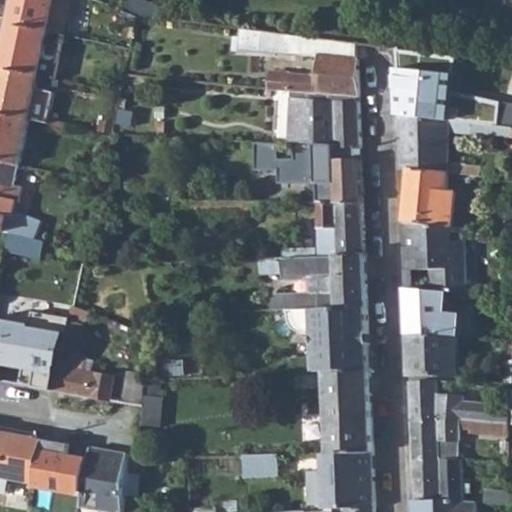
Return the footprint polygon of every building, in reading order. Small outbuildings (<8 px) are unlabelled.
[(16,0),(11,23),(51,32),(66,35),(74,0),(16,0)] [(165,20),(167,11),(140,0),(130,0),(128,6),(136,9),(135,11),(157,19),(165,20)] [(51,32),(11,23),(2,68),(41,76),(51,32)] [(294,91),(352,96),(359,97),(357,46),(245,30),(243,54),(323,65),(324,79),(293,76),(293,73),(275,72),(274,89),(294,91)] [(41,76),(2,68),(0,76),(0,112),(32,119),(49,123),(55,93),(38,89),(41,76)] [(319,145),(335,146),(362,147),(360,102),(352,102),(352,96),(294,91),(292,144),(319,145)] [(511,100),(451,93),(448,123),(511,129),(511,100)] [(32,119),(0,112),(0,159),(22,164),(32,119)] [(511,138),(511,129),(448,123),(399,118),(402,170),(409,171),(451,175),(478,177),(479,167),(451,163),(449,132),(511,138)] [(318,203),(363,204),(362,161),(335,162),(335,146),(319,145),(321,186),(337,186),(337,191),(301,190),(301,202),(318,203)] [(22,164),(0,159),(0,231),(30,238),(37,239),(43,222),(16,213),(14,219),(0,215),(0,180),(11,183),(13,177),(46,184),(47,179),(52,180),(54,172),(22,164)] [(451,175),(409,171),(404,224),(454,229),(458,194),(449,193),(451,175)] [(322,257),(366,255),(363,204),(318,203),(322,257)] [(454,229),(404,224),(406,269),(439,272),(440,293),(451,294),(466,295),(464,230),(454,229)] [(49,242),(37,239),(30,238),(29,249),(47,253),(49,242)] [(285,259),(314,257),(314,245),(301,246),(300,239),(284,240),(285,259)] [(285,310),(368,306),(366,255),(322,257),(314,257),(285,259),(265,259),(266,278),(311,277),(313,289),(306,289),(306,293),(265,295),(266,310),(285,310)] [(451,294),(440,293),(407,290),(409,336),(434,334),(460,337),(478,338),(478,330),(462,329),(463,318),(450,317),(451,294)] [(325,373),(370,370),(370,343),(361,343),(361,335),(370,334),(368,306),(285,310),(286,315),(287,318),(288,321),(289,323),(290,326),(292,328),(294,330),(296,331),(299,333),(303,335),(306,336),(310,336),(314,336),(315,373),(325,373)] [(0,382),(57,392),(63,368),(14,359),(21,321),(12,320),(13,313),(0,310),(0,382)] [(434,334),(409,336),(411,378),(437,376),(461,380),(460,337),(434,334)] [(63,368),(57,392),(116,403),(120,381),(79,373),(85,344),(69,341),(63,368)] [(329,453),(374,451),(370,370),(325,373),(329,453)] [(148,376),(132,375),(132,407),(147,409),(147,398),(148,381),(148,376)] [(148,381),(147,398),(161,398),(161,380),(148,381)] [(439,383),(410,383),(412,421),(437,420),(493,424),(494,407),(466,406),(467,402),(440,400),(439,383)] [(437,420),(412,421),(413,460),(440,459),(465,461),(465,455),(461,455),(461,431),(475,432),(475,435),(510,438),(509,425),(493,424),(437,420)] [(0,479),(37,485),(45,442),(0,433),(0,479)] [(86,494),(93,451),(53,444),(46,486),(86,494)] [(123,511),(128,458),(93,451),(86,494),(102,498),(100,511),(123,511)] [(327,511),(376,509),(374,451),(329,453),(325,453),(327,511)] [(281,455),(245,456),(246,479),(281,477),(281,455)] [(440,459),(413,460),(416,501),(444,500),(470,502),(470,494),(477,494),(477,487),(470,487),(469,462),(465,461),(440,459)] [(511,490),(488,489),(487,504),(511,506),(511,490)] [(444,511),(444,500),(416,501),(416,511),(444,511)] [(470,502),(444,500),(444,511),(477,511),(477,503),(470,502)]
